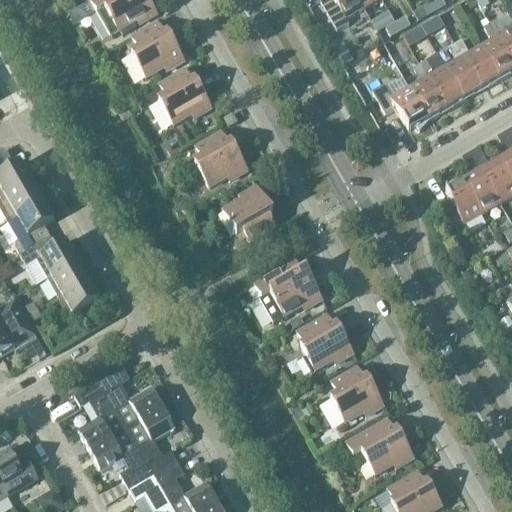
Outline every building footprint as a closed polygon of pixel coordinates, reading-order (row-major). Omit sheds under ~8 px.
[(97,0),(90,4),(110,40),(137,24),(140,28),(157,18),(146,0),(97,0)] [(356,0),(330,0),(320,6),(337,34),(349,28),(346,22),(364,12),(356,0)] [(380,0),(356,0),(364,12),(381,1),(380,0)] [(439,0),(431,5),(436,14),(446,9),(440,0),(439,0)] [(473,0),(472,0),(466,4),(470,11),(478,7),(473,0)] [(483,0),(482,0),(477,4),(481,10),(488,6),(483,0)] [(436,14),(431,5),(413,16),(418,25),(436,14)] [(395,26),(401,35),(410,29),(405,20),(395,26)] [(497,23),(490,27),(511,64),(511,24),(510,21),(499,27),(497,23)] [(401,35),(395,26),(386,31),(391,40),(401,35)] [(428,26),(421,30),(427,40),(434,36),(428,26)] [(511,74),(511,64),(490,27),(484,31),(491,43),(480,50),(500,84),(510,78),(509,76),(511,74)] [(168,44),(158,28),(132,43),(138,53),(132,57),(146,82),(165,71),(167,75),(184,65),(171,42),(168,44)] [(413,35),(403,40),(409,50),(419,44),(413,35)] [(500,84),(480,50),(469,56),(461,44),(455,47),(481,92),(488,88),(489,90),(500,84)] [(481,92),(455,47),(448,51),(456,64),(444,70),(464,104),(475,98),(474,96),(481,92)] [(464,104),(444,70),(433,77),(426,64),(419,68),(445,113),(452,109),(453,111),(464,104)] [(359,65),(346,73),(355,88),(368,81),(359,65)] [(409,91),(429,125),(440,119),(439,117),(445,113),(419,68),(413,71),(420,84),(409,91)] [(195,91),(185,75),(159,90),(166,100),(159,104),(173,129),(192,119),(194,122),(211,112),(198,89),(195,91)] [(429,125),(409,91),(391,101),(384,88),(372,95),(386,119),(396,113),(408,134),(415,131),(419,134),(419,135),(429,125)] [(232,117),(224,122),(228,130),(237,125),(232,117)] [(231,154),(221,137),(195,152),(202,163),(195,167),(209,192),(228,181),(230,185),(247,175),(234,152),(231,154)] [(511,157),(499,165),(511,187),(511,157)] [(511,200),(511,187),(499,165),(481,175),(500,207),(511,200)] [(0,201),(2,204),(32,186),(21,167),(0,178),(0,201)] [(481,175),(464,185),(482,218),(500,207),(481,175)] [(464,185),(463,183),(450,186),(450,187),(451,187),(452,192),(445,196),(451,205),(439,211),(452,234),(463,227),(464,228),(482,218),(464,185)] [(32,186),(2,204),(12,223),(43,205),(32,186)] [(250,246),(276,232),(266,215),(270,213),(256,190),(239,200),(241,204),(222,215),(237,240),(244,236),(250,246)] [(43,205),(12,223),(7,226),(18,244),(16,249),(21,257),(50,241),(44,231),(54,225),(43,205)] [(21,257),(27,268),(36,263),(47,283),(77,265),(66,245),(56,251),(50,241),(21,257)] [(507,255),(494,262),(499,270),(511,262),(507,255)] [(77,265),(47,283),(58,301),(88,284),(77,265)] [(255,290),(261,301),(259,302),(273,327),(302,310),(305,314),(322,304),(309,281),(305,283),(296,266),(255,290)] [(88,284),(58,301),(69,321),(100,303),(88,284)] [(14,305),(0,313),(0,359),(13,352),(15,356),(37,344),(14,305)] [(30,317),(37,313),(33,306),(26,310),(30,317)] [(37,313),(30,317),(34,325),(42,320),(37,313)] [(511,326),(508,319),(499,324),(505,333),(511,329),(511,326)] [(300,320),(290,325),(294,332),(304,327),(300,320)] [(336,337),(333,331),(327,320),(297,338),(303,348),(300,350),(315,375),(333,364),(336,368),(353,358),(340,335),(336,337)] [(163,412),(151,392),(130,405),(120,388),(129,383),(123,372),(98,386),(126,434),(163,412)] [(367,389),(363,383),(357,373),(331,387),(337,398),(331,402),(345,427),(364,416),(366,420),(383,410),(370,387),(367,389)] [(77,435),(89,455),(126,434),(98,386),(74,400),(80,411),(89,406),(99,423),(77,435)] [(153,481),(178,467),(172,456),(163,461),(153,445),(175,433),(163,412),(126,434),(153,481)] [(397,441),(393,436),(387,425),(346,448),(353,460),(361,455),(375,479),(394,469),(396,472),(413,462),(400,439),(397,441)] [(129,495),(153,481),(126,434),(89,455),(101,475),(122,463),(131,479),(123,484),(129,495)] [(0,486),(8,500),(28,489),(38,483),(17,447),(7,453),(8,456),(0,461),(0,486)] [(37,471),(43,467),(35,454),(29,457),(37,471)] [(153,481),(171,511),(209,511),(218,507),(206,487),(185,500),(175,483),(184,478),(178,467),(153,481)] [(427,494),(423,488),(417,477),(387,494),(394,505),(391,507),(394,511),(439,511),(441,511),(430,492),(427,494)] [(171,511),(153,481),(129,495),(135,506),(144,501),(150,511),(171,511)] [(0,504),(8,500),(0,486),(0,504)] [(56,492),(37,502),(42,511),(62,511),(66,510),(56,492)]
